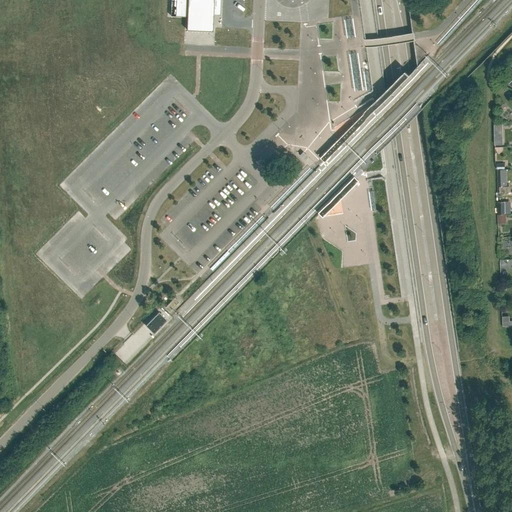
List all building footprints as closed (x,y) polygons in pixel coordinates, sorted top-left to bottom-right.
[(212,30),(212,31),(213,31),(214,15),(220,15),(220,0),(171,0),(171,16),(187,16),(187,24),(188,24),(188,23),(212,24),(212,30)] [(495,211),(495,219),(503,219),(503,211),(495,211)] [(174,308),(180,314),(194,300),(188,294),(174,308)] [(175,297),(165,307),(169,311),(178,301),(175,297)] [(159,311),(145,325),(152,332),(154,333),(159,328),(167,320),(159,311)] [(348,412),(348,422),(358,422),(358,412),(348,412)] [(404,436),(400,439),(406,450),(411,447),(404,436)]
